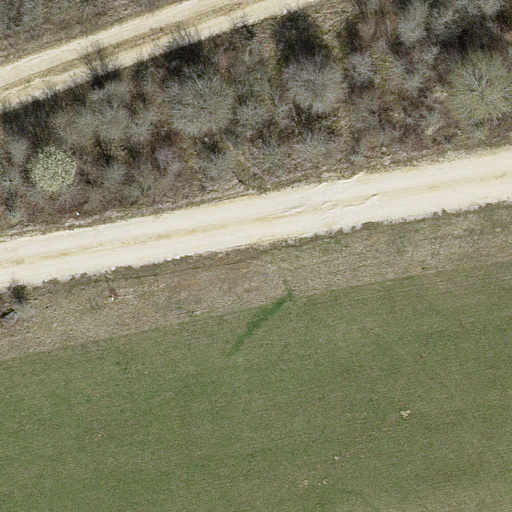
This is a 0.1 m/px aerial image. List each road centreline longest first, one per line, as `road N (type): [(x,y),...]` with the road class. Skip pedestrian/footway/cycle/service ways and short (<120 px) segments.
road 1 (track): [(511,178),(0,262)]
road 2 (track): [(0,95),(277,0)]
